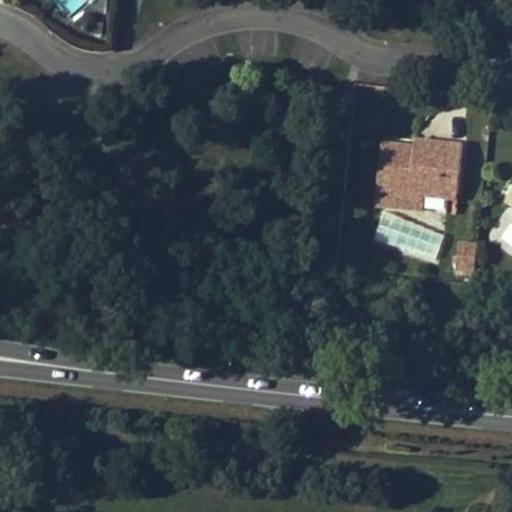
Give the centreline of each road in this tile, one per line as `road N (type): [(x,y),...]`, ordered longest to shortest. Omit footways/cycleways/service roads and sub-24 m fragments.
road 1 (residential): [(511,71),(381,56),(266,10),(214,18),(96,76),(0,18)]
road 2 (secondary): [(511,417),(184,382)]
road 3 (secondary): [(184,382),(0,347)]
road 4 (secondary): [(0,366),(184,382)]
